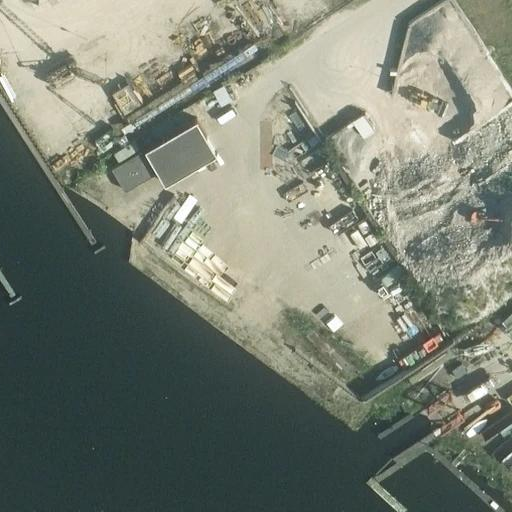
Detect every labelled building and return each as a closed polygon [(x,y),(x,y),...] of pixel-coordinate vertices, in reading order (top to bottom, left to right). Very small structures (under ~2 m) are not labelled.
[(446,97),(511,209),(511,74),(505,62),(446,97)] [(198,86),(192,91),(208,112),(215,106),(198,86)] [(312,107),(288,112),(291,131),(315,127),(312,107)] [(164,182),(216,152),(196,118),(144,148),(164,182)] [(331,133),(304,145),(313,164),(339,152),(331,133)] [(125,190),(137,183),(155,173),(141,150),(112,167),(125,190)] [(352,179),(349,164),(325,169),(328,184),(352,179)] [(218,197),(240,186),(235,176),(213,188),(218,197)]
